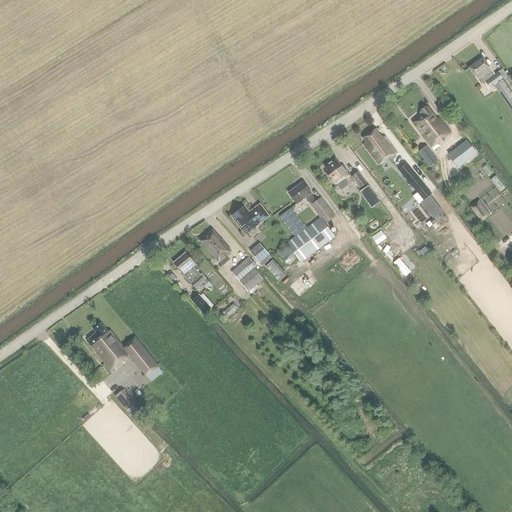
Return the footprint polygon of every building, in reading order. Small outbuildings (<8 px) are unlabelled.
[(490,89),(494,86),(511,111),(511,84),(502,70),(494,75),(492,72),(492,71),(489,68),(483,58),(469,68),(475,78),(478,81),(481,85),(485,82),(490,89)] [(438,144),(450,134),(439,119),(437,120),(427,107),(420,113),(422,116),(414,123),(422,134),(421,135),(431,149),(433,151),(440,146),(438,144)] [(364,138),(367,142),(364,144),(379,165),(396,153),(385,137),(382,139),(376,130),(364,138)] [(466,140),(448,155),(459,168),(477,154),(466,140)] [(423,149),(419,153),(426,162),(430,168),(438,162),(433,156),(430,159),(423,149)] [(337,185),(340,189),(342,189),(348,185),(348,183),(345,179),(350,175),(343,165),(341,166),(335,158),(325,166),(327,169),(325,171),(336,186),(337,185)] [(432,194),(406,163),(398,170),(423,200),(424,201),(432,194)] [(366,183),(363,179),(358,172),(352,177),(360,188),(366,183)] [(306,198),(311,205),(320,218),(306,228),(291,208),(280,217),(295,237),(287,243),(289,246),(288,246),(300,262),(335,237),(325,224),(335,217),(321,198),(316,201),(311,194),(303,182),(288,193),(297,205),(306,198)] [(371,207),(380,201),(369,184),(360,190),(371,207)] [(480,222),(490,215),(479,200),(469,207),(480,222)] [(249,213),(244,207),(232,216),(246,234),(258,225),(257,225),(268,217),(260,205),(249,213)] [(230,260),(226,256),(231,251),(212,231),(200,241),(219,262),(220,262),(223,265),(230,260)] [(386,239),(380,232),(372,237),(377,245),(386,239)] [(250,252),(259,263),(269,255),(259,244),(250,252)] [(464,252),(470,261),(475,258),(468,249),(464,252)] [(196,264),(190,258),(189,257),(189,258),(185,253),(173,263),(174,263),(184,274),(187,272),(194,280),(192,282),(197,288),(206,281),(193,267),(196,264)] [(232,272),(239,281),(257,266),(250,257),(232,272)] [(279,281),(287,273),(272,258),(265,265),(279,281)] [(398,259),(393,264),(405,277),(410,272),(398,259)] [(257,289),(255,286),(263,280),(255,269),(239,281),(248,293),(249,292),(251,294),(257,289)] [(199,294),(191,301),(204,315),(211,309),(199,294)] [(110,331),(108,333),(101,324),(93,330),(96,333),(87,341),(111,370),(129,355),(147,376),(159,366),(135,338),(123,348),(110,331)] [(132,406),(126,410),(129,414),(135,409),(132,406)]
